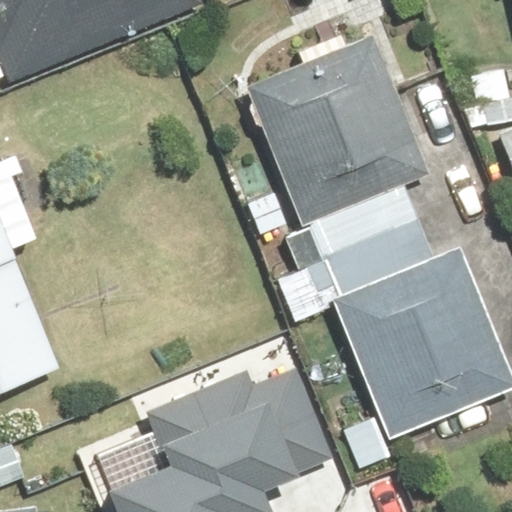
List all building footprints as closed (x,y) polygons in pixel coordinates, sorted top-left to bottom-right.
[(201,0),(0,0),(0,48),(12,79),(202,2),(201,0)] [(382,35),(247,90),(296,211),(431,156),(382,35)] [(498,130),(511,168),(511,75),(507,62),(468,76),(478,103),(465,108),(475,138),(498,130)] [(0,173),(0,403),(74,377),(0,173)] [(511,319),(482,246),(340,304),(390,425),(511,374),(511,319)] [(100,475),(114,511),(249,511),(249,510),(272,502),(260,471),(330,443),(297,359),(249,378),(242,360),(141,400),(161,451),(100,475)] [(35,511),(33,494),(0,499),(0,511),(35,511)]
